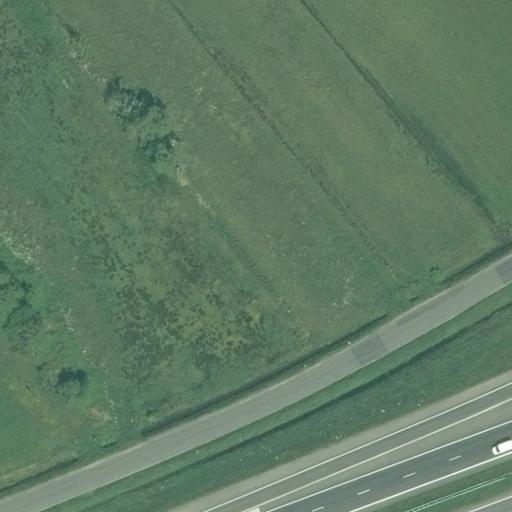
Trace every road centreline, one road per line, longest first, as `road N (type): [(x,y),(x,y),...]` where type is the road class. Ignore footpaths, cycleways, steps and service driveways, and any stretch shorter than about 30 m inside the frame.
road 1 (unclassified): [(7,511),(338,368),(511,269)]
road 2 (motorway): [(511,390),(227,511)]
road 3 (motorway): [(511,438),(312,511)]
